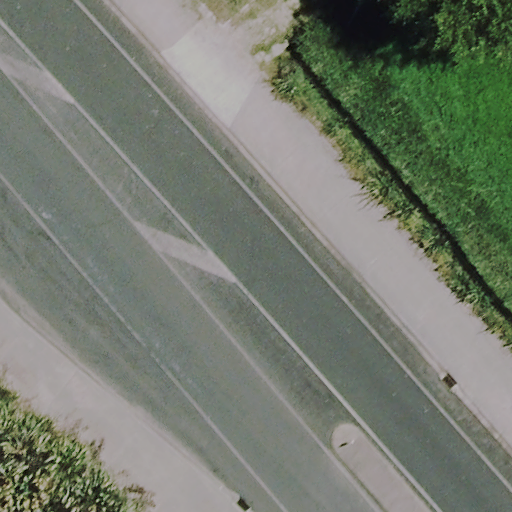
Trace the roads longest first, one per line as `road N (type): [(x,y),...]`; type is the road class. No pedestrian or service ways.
road 1 (residential): [(153,214),(493,511)]
road 2 (tertiary): [(352,511),(153,214)]
road 3 (tertiary): [(153,214),(0,35)]
